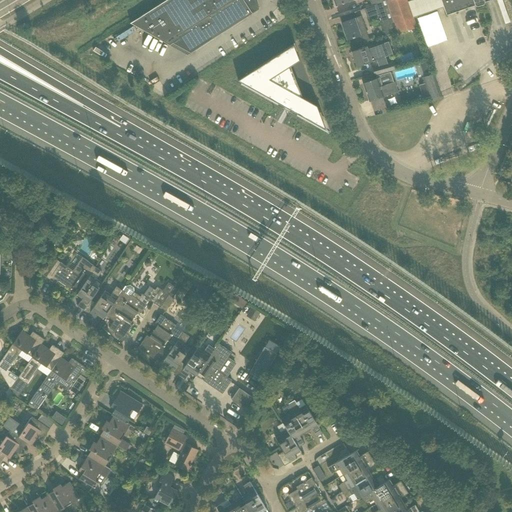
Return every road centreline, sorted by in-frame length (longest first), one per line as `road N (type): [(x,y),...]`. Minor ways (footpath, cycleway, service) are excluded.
road 1 (motorway): [(0,98),(255,242),(511,417)]
road 2 (motorway): [(511,387),(291,233),(114,133)]
road 3 (residential): [(478,194),(408,177),(366,144),(308,0)]
road 4 (residential): [(266,488),(353,429),(438,499),(438,511)]
road 5 (residential): [(0,487),(51,456),(110,358)]
road 6 (motorway): [(114,133),(0,49)]
road 7 (motorway): [(114,133),(0,71)]
road 8 (residential): [(221,437),(117,363)]
